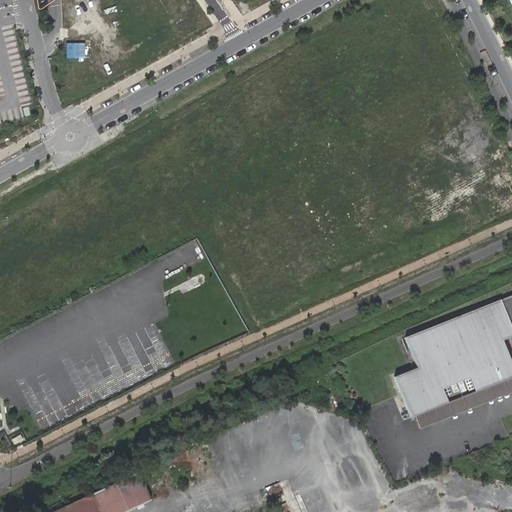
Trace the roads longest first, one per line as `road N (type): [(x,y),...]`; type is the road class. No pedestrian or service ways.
road 1 (unclassified): [(0,483),(187,385),(511,240)]
road 2 (unclassified): [(237,43),(0,175)]
